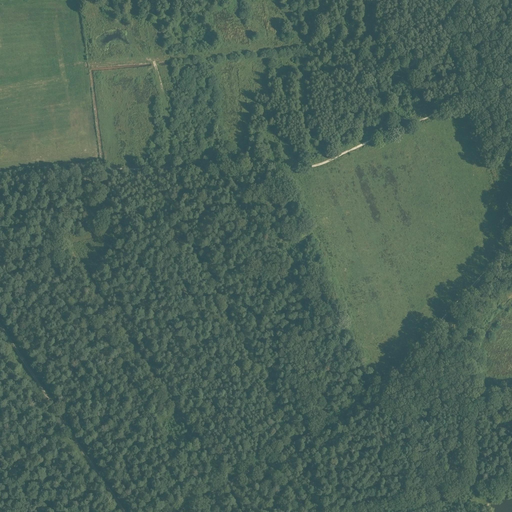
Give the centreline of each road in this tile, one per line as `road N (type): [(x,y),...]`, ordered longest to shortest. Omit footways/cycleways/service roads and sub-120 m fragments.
road 1 (track): [(511,83),(316,165),(194,169)]
road 2 (track): [(68,241),(228,481)]
road 3 (track): [(369,395),(394,438),(439,469),(468,511)]
